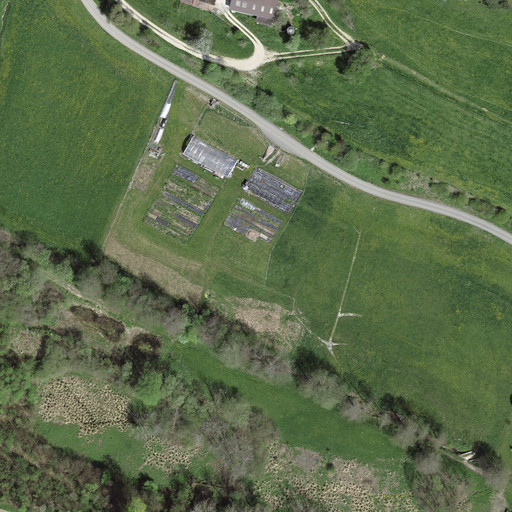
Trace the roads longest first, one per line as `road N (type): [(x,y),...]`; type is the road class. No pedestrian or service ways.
road 1 (residential): [(511,241),(354,184),(104,24),(86,0)]
road 2 (track): [(217,0),(262,52),(240,66),(201,57),(121,0)]
